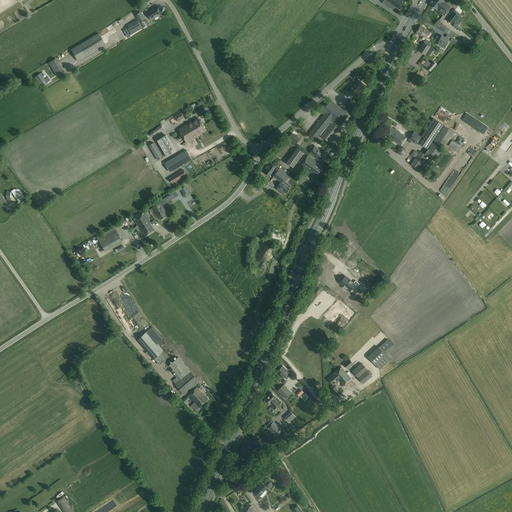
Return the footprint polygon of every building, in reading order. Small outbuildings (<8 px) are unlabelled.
[(384,0),(383,2),(391,8),(394,5),(400,9),(405,1),(403,0),(384,0)] [(432,0),(430,3),(444,14),(447,10),(450,6),(442,0),(432,0)] [(162,13),(157,6),(147,13),(152,20),(162,13)] [(459,16),(454,11),(447,20),(452,24),(459,16)] [(141,12),(136,15),(140,22),(145,19),(141,12)] [(138,20),(127,26),(131,31),(141,26),(138,20)] [(444,31),(447,27),(438,20),(435,24),(444,31)] [(421,26),(416,33),(422,36),(421,37),(421,38),(422,39),(423,40),(424,39),(425,38),(426,39),(431,32),(421,26)] [(78,61),(105,44),(98,33),(71,50),(78,61)] [(452,37),(447,35),(446,38),(442,35),(439,41),(437,45),(444,48),(449,40),(450,41),(452,37)] [(431,42),(430,41),(429,41),(430,41),(427,45),(425,43),(420,51),(425,55),(430,47),(431,46),(431,42)] [(58,57),(64,70),(72,66),(69,60),(72,59),(69,52),(58,57)] [(57,64),(58,64),(55,56),(47,59),(54,73),(60,70),(57,64)] [(426,67),(431,71),(435,66),(431,62),(426,67)] [(420,72),(411,84),(414,86),(423,74),(420,72)] [(42,87),(47,83),(47,82),(50,80),(48,77),(45,79),(40,73),(35,77),(42,87)] [(351,85),(347,90),(356,97),(365,86),(357,79),(355,80),(353,79),(349,83),(351,85)] [(351,99),(346,105),(353,111),(358,105),(351,99)] [(310,133),(317,138),(319,135),(328,141),(333,135),(325,128),(330,121),(331,120),(339,127),(349,114),(331,100),(321,112),(324,115),(310,133)] [(177,122),(184,118),(181,113),(175,117),(177,122)] [(428,149),(444,125),(433,118),(421,137),(414,132),(409,139),(418,145),(420,143),(428,149)] [(179,129),(187,142),(197,136),(196,135),(197,134),(198,135),(206,130),(201,123),(202,122),(201,120),(200,120),(199,119),(191,123),(191,124),(190,125),(189,124),(179,129)] [(330,121),(325,128),(333,135),(338,128),(330,121)] [(151,137),(164,129),(161,125),(149,133),(151,137)] [(444,125),(428,149),(425,153),(431,157),(427,163),(431,166),(451,137),(454,132),(444,125)] [(395,128),(394,129),(390,126),(385,135),(400,145),(406,137),(396,130),(397,129),(395,128)] [(300,139),(293,133),(292,132),(288,138),(296,144),(300,139)] [(168,157),(177,151),(167,135),(158,140),(168,157)] [(459,136),(455,141),(460,145),(464,139),(459,136)] [(455,141),(452,140),(448,146),(458,152),(462,146),(460,145),(455,141)] [(289,148),(280,142),(273,152),(281,158),(289,148)] [(163,157),(154,143),(149,146),(158,160),(163,157)] [(204,144),(189,150),(191,155),(200,151),(200,150),(206,148),(204,144)] [(503,145),(499,151),(503,155),(508,149),(503,145)] [(309,154),(320,162),(322,159),(323,160),(326,156),(325,156),(326,153),(315,146),(309,154)] [(402,146),(398,148),(397,152),(402,155),(405,153),(406,149),(402,146)] [(297,147),(294,152),(301,157),(304,153),(297,147)] [(472,147),(471,149),(470,148),(468,152),(472,155),(476,149),(472,147)] [(192,159),(187,150),(165,163),(170,172),(192,159)] [(418,169),(427,156),(420,151),(418,153),(415,158),(411,164),(418,169)] [(294,152),(289,159),(296,164),(301,157),(294,152)] [(308,155),(304,161),(301,166),(317,177),(324,167),(308,155)] [(289,159),(286,162),(293,167),(296,164),(289,159)] [(267,166),(268,167),(265,172),(269,176),(276,167),(271,163),(270,165),(268,164),(267,166)] [(425,175),(428,177),(433,170),(430,168),(425,175)] [(286,174),(279,169),(273,177),(281,182),(282,180),(286,174)] [(184,170),(170,178),(172,183),(186,174),(184,170)] [(278,187),(277,189),(281,192),(283,190),(286,193),(289,188),(290,186),(283,180),(282,180),(281,182),(277,186),(278,187)] [(185,184),(180,188),(185,196),(190,192),(185,184)] [(153,207),(160,219),(168,214),(160,202),(153,207)] [(134,219),(145,235),(154,230),(149,223),(150,222),(144,213),(134,219)] [(122,241),(114,227),(97,237),(105,251),(122,241)] [(355,257),(350,263),(356,268),(354,270),(361,276),(365,273),(361,270),(365,265),(362,263),(363,262),(359,259),(358,260),(355,257)] [(353,283),(346,276),(340,283),(343,286),(342,287),(345,290),(346,289),(350,292),(355,285),(357,287),(360,284),(356,280),(353,283)] [(360,288),(366,294),(369,291),(363,285),(360,288)] [(328,312),(325,316),(332,322),(341,312),(349,319),(354,313),(344,305),(338,301),(334,307),(333,306),(330,310),(329,309),(327,312),(328,312)] [(154,358),(163,351),(157,343),(162,339),(152,327),(138,339),(154,358)] [(388,339),(379,347),(368,356),(380,369),(390,359),(384,352),(392,344),(388,339)] [(169,357),(163,351),(154,358),(160,365),(169,357)] [(184,395),(199,382),(178,358),(170,365),(176,372),(174,374),(177,377),(173,381),(175,384),(184,395)] [(349,359),(344,364),(348,369),(354,364),(349,359)] [(363,383),(372,376),(362,363),(352,370),(363,383)] [(291,375),(289,373),(289,372),(283,366),(277,371),(284,378),(284,377),(287,379),(291,375)] [(334,374),(328,379),(333,384),(339,379),(344,385),(351,379),(349,376),(350,374),(349,372),(347,373),(342,367),(334,374)] [(286,398),(291,393),(284,385),(278,390),(286,398)] [(188,395),(195,402),(191,406),(193,408),(194,407),(196,409),(199,407),(208,399),(197,387),(188,395)] [(340,392),(335,387),(332,389),(332,390),(327,394),(328,395),(326,397),(329,401),(331,399),(340,392)] [(274,410),(282,402),(272,393),(265,400),(274,410)] [(273,423),(268,429),(277,437),(283,429),(279,426),(278,427),(273,423)] [(247,447),(246,448),(244,446),(238,452),(245,459),(251,453),(249,451),(250,450),(253,448),(249,444),(247,447)] [(257,448),(254,450),(258,455),(263,450),(260,446),(258,449),(257,448)] [(262,482),(257,487),(258,488),(255,492),(259,496),(267,487),(268,486),(270,488),(272,485),(268,480),(264,484),(262,482)] [(73,511),(63,497),(57,501),(64,511),(73,511)]
